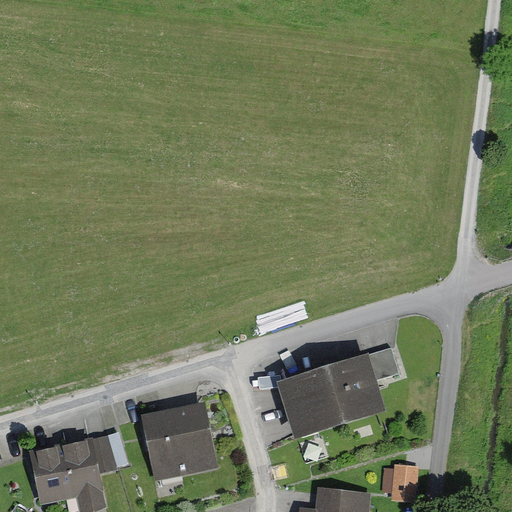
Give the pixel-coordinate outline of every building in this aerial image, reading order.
[(377,353),(288,381),(304,430),(392,402),(377,353)] [(209,403),(153,413),(162,470),(219,460),(209,403)] [(103,441),(43,449),(50,497),(110,489),(103,441)] [(427,470),(406,468),(403,497),(424,498),(427,470)] [(308,511),(366,511),(369,490),(327,486),(324,510),(309,508),(308,511)]
